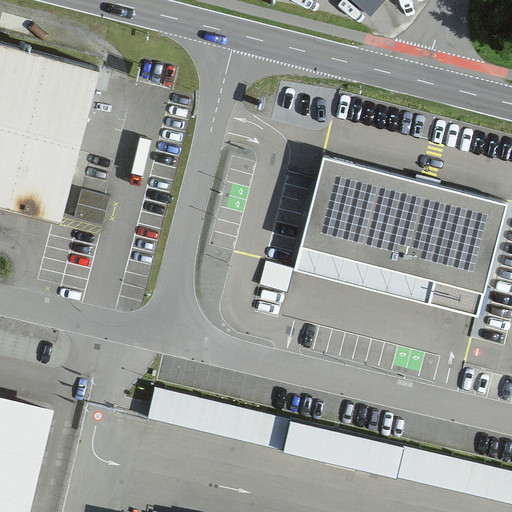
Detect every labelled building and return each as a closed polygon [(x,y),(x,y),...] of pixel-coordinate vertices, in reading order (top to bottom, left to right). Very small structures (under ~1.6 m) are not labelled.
[(99,68),(0,43),(0,199),(62,215),(99,68)] [(462,149),(432,140),(423,169),(453,178),(462,149)] [(508,196),(324,148),(295,266),(478,311),(508,196)] [(77,214),(104,222),(112,196),(85,187),(77,214)] [(511,463),(155,386),(149,417),(511,495),(511,463)] [(23,511),(49,405),(0,393),(0,511),(23,511)]
